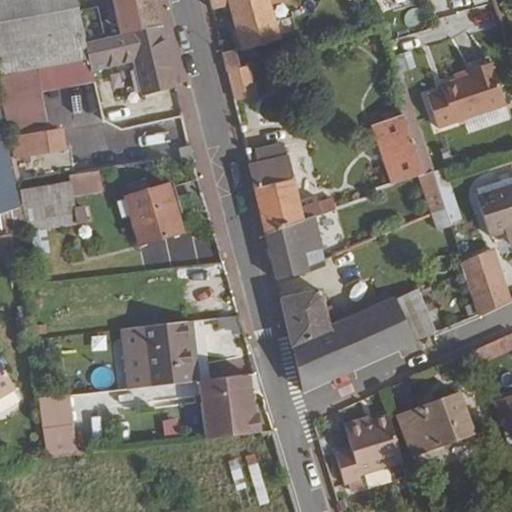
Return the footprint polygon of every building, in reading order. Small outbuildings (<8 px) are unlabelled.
[(0,0),(0,73),(30,68),(88,57),(85,43),(79,13),(75,0),(0,0)] [(161,26),(155,0),(111,0),(119,36),(161,26)] [(280,40),(270,5),(289,0),(208,0),(211,10),(229,5),(241,51),(235,52),(234,51),(221,55),(223,62),(226,71),(228,71),(249,64),(282,54),(278,41),(280,40)] [(491,3),(448,15),(453,35),(497,24),(491,3)] [(101,23),(97,7),(79,13),(85,43),(104,39),(101,23)] [(511,25),(511,12),(503,16),(506,27),(511,25)] [(176,89),(161,26),(119,36),(104,39),(85,43),(88,57),(90,72),(134,61),(141,96),(176,89)] [(412,52),(396,55),(399,72),(415,69),(412,52)] [(258,96),(249,64),(228,71),(236,101),(258,96)] [(506,105),(491,64),(453,76),(455,79),(456,86),(442,91),(426,95),(438,128),(506,105)] [(42,132),(30,68),(0,73),(0,101),(2,110),(7,137),(42,132)] [(431,172),(397,72),(387,75),(401,115),(421,175),(422,174),(431,172)] [(442,91),(456,86),(455,79),(439,84),(442,91)] [(15,179),(11,160),(7,137),(2,110),(0,110),(0,233),(26,229),(21,205),(21,206),(15,179)] [(421,175),(401,115),(371,126),(391,184),(418,176),(420,175),(421,175)] [(67,152),(63,128),(42,132),(7,137),(11,160),(15,179),(68,171),(64,152),(67,152)] [(299,202),(287,156),(286,156),(283,144),(254,150),(257,163),(247,165),(264,234),(315,216),(335,210),(331,199),(318,204),(315,196),(299,202)] [(193,164),(189,146),(178,149),(182,162),(193,164)] [(462,220),(445,168),(431,172),(444,209),(449,223),(462,220)] [(444,209),(431,172),(422,174),(421,175),(420,175),(418,176),(437,231),(450,227),(449,223),(444,209)] [(76,222),(73,208),(75,208),(70,181),(19,190),(21,205),(26,229),(76,222)] [(182,232),(168,185),(125,198),(139,245),(182,232)] [(511,246),(511,185),(476,196),(489,237),(504,232),(510,248),(511,246)] [(379,188),(376,189),(366,191),(369,198),(382,194),(379,188)] [(87,220),(85,206),(75,208),(73,208),(76,222),(78,222),(87,220)] [(323,249),(315,216),(264,234),(275,280),(276,280),(276,281),(310,272),(308,270),(308,267),(304,253),(322,249),(323,249)] [(53,239),(51,227),(38,229),(41,242),(53,239)] [(325,260),(322,249),(304,253),(308,267),(325,260)] [(509,302),(493,249),(463,262),(480,315),(509,302)] [(326,266),(325,260),(308,267),(308,270),(326,266)] [(330,326),(321,289),(279,298),(290,344),(330,326)] [(302,395),(414,344),(395,301),(394,298),(330,326),(290,344),(302,395)] [(198,381),(191,321),(121,329),(128,389),(198,381)] [(511,337),(485,342),(488,357),(511,351),(511,337)] [(0,398),(15,389),(0,362),(0,398)] [(254,376),(200,381),(205,442),(259,437),(254,376)] [(85,393),(86,408),(130,405),(129,390),(85,393)] [(472,434),(458,394),(396,417),(413,456),(472,434)] [(511,443),(511,396),(492,403),(509,444),(511,443)] [(44,457),(76,456),(73,397),(41,399),(44,457)] [(403,463),(389,416),(373,420),(372,417),(344,425),(351,450),(334,454),(344,484),(360,479),(359,476),(403,463)] [(173,443),(171,428),(150,431),(152,446),(173,443)] [(363,489),(360,481),(348,485),(350,493),(363,489)]
